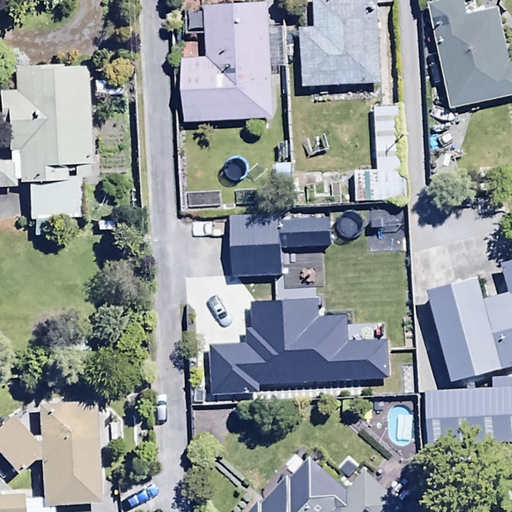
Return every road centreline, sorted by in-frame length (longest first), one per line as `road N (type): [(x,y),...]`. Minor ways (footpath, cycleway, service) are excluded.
road 1 (residential): [(158,245),(168,505)]
road 2 (residential): [(148,0),(158,245)]
